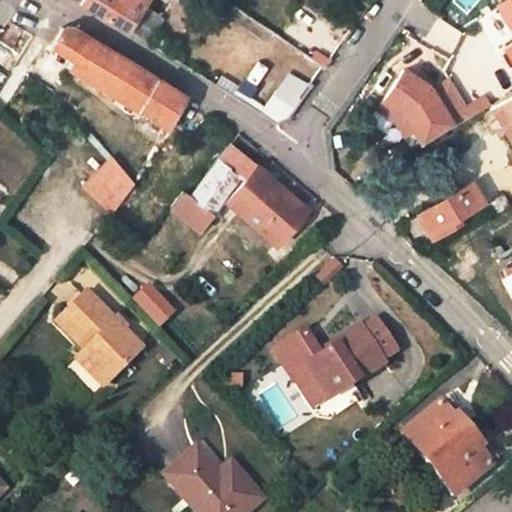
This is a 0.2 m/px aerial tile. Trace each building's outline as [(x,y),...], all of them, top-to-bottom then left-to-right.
[(73,0),(75,1),(125,32),(145,0),(73,0)] [(451,0),(451,1),(465,14),(478,0),(451,0)] [(511,27),(511,0),(507,0),(499,5),(511,27)] [(143,39),(160,17),(148,8),(132,30),(143,39)] [(166,129),(184,98),(70,26),(60,27),(49,46),(70,60),(66,66),(166,129)] [(323,44),(312,61),(322,68),(334,51),(323,44)] [(496,84),(478,56),(455,70),(473,98),(496,84)] [(449,79),(431,90),(428,86),(403,70),(378,109),(393,119),(402,114),(412,131),(421,146),(471,116),(449,79)] [(291,90),(284,99),(294,106),(301,97),(291,90)] [(511,91),(490,105),(498,121),(505,117),(511,129),(511,91)] [(402,114),(393,119),(404,136),(412,131),(402,114)] [(511,146),(511,129),(505,117),(498,121),(511,146)] [(234,179),(239,184),(224,202),(273,244),(304,209),(228,145),(187,195),(180,190),(166,207),(193,229),(234,179)] [(110,158),(83,189),(111,217),(133,184),(110,158)] [(488,171),(470,182),(480,199),(492,191),(487,181),(492,177),(488,171)] [(480,199),(470,182),(416,213),(429,237),(457,221),(454,216),(481,201),(480,199)] [(502,193),(490,199),(497,213),(510,206),(502,193)] [(511,249),(499,257),(509,277),(503,281),(511,297),(511,249)] [(306,272),(317,285),(339,267),(329,254),(306,272)] [(145,281),(126,297),(153,328),(172,311),(145,281)] [(78,353),(103,380),(136,347),(85,291),(59,318),(85,346),(78,353)] [(308,375),(326,400),(398,350),(396,347),(409,337),(387,307),(374,316),(372,313),(330,342),(332,346),(317,356),(301,332),(269,353),(292,386),(308,375)] [(98,384),(103,380),(78,353),(73,358),(98,384)] [(292,386),(310,411),(326,400),(308,375),(292,386)] [(258,390),(275,427),(292,419),(275,382),(258,390)] [(476,450),(479,446),(454,415),(449,418),(437,401),(399,433),(451,496),(488,465),(476,450)] [(228,470),(217,480),(187,451),(157,480),(185,511),(242,511),(256,499),(228,470)]
